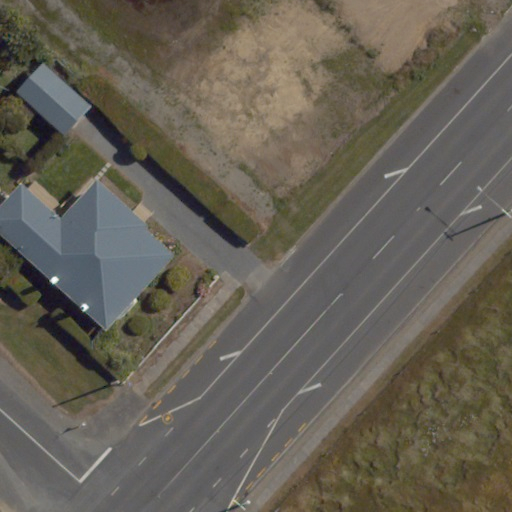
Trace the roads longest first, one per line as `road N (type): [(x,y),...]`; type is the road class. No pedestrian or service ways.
road 1 (primary): [(511,107),(142,511)]
road 2 (residential): [(0,409),(111,511)]
